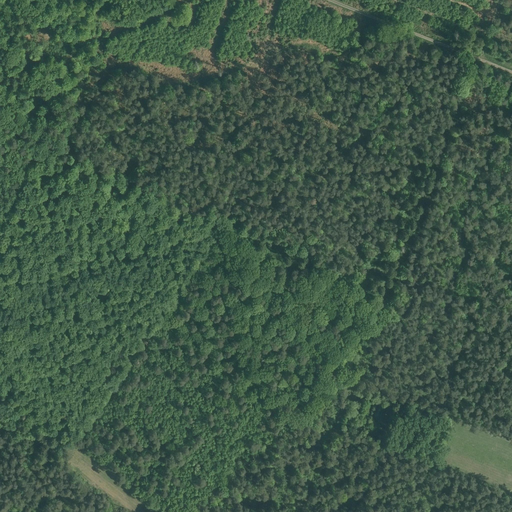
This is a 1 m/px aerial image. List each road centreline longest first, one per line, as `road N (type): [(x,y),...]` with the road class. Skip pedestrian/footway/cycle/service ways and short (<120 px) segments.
road 1 (track): [(0,240),(94,0)]
road 2 (track): [(479,56),(333,0)]
